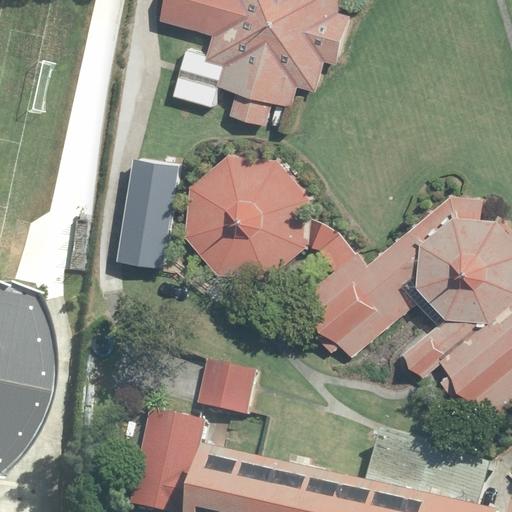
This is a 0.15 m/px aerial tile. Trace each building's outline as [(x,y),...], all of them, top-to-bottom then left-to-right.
[(169,0),(165,17),(218,33),(208,64),(222,68),(216,87),(234,92),(228,114),(268,126),(274,106),(293,112),(300,88),(314,92),(323,62),(334,65),(348,18),(336,15),(340,0),(169,0)] [(189,234),(220,273),(268,275),(304,245),(309,198),(277,160),(233,156),(193,188),(189,234)] [(340,363),(422,296),(419,292),(422,240),(461,212),(482,213),(484,198),(455,189),(366,262),(327,217),(322,241),(318,246),(336,272),(293,305),(340,363)] [(421,283),(448,318),(492,320),(511,303),(511,229),(500,216),(461,212),(424,241),(421,283)] [(0,457),(10,446),(24,422),(32,398),(35,377),(36,358),(32,327),(20,293),(0,285),(0,457)] [(511,303),(492,320),(447,319),(401,354),(423,377),(438,365),(487,421),(511,400),(511,303)] [(256,370),(205,360),(196,407),(247,416),(256,370)] [(502,511),(478,502),(488,466),(388,429),(373,476),(219,441),(222,425),(152,406),(128,507),(150,511),(502,511)]
